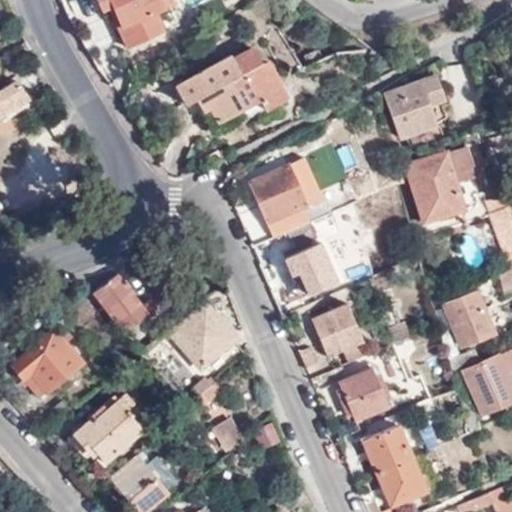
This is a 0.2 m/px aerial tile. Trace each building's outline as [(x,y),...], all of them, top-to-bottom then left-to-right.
[(184,20),(175,0),(100,0),(103,7),(108,5),(127,46),(184,20)] [(186,102),(196,98),(204,94),(211,109),(218,121),(259,99),(264,110),(282,100),(252,44),(177,84),(186,102)] [(447,102),(438,75),(385,95),(399,137),(441,122),(436,107),(447,102)] [(0,89),(0,113),(29,97),(18,79),(0,89)] [(204,94),(196,98),(203,113),(211,109),(204,94)] [(494,172),(511,166),(511,132),(485,140),(494,172)] [(479,199),(464,149),(403,167),(421,223),(474,207),(472,201),(479,199)] [(248,181),(271,237),(288,230),(310,220),(307,215),(321,209),(300,158),(248,181)] [(506,269),(511,266),(511,216),(506,197),(484,204),(506,269)] [(310,220),(288,230),(294,244),(316,235),(310,220)] [(335,281),(317,241),(283,256),(291,275),(300,272),(309,293),(335,281)] [(503,293),(511,288),(511,267),(495,274),(503,293)] [(381,269),(366,276),(372,292),(383,287),(388,285),(381,269)] [(143,304),(117,273),(92,292),(124,333),(128,330),(135,338),(140,338),(152,329),(151,324),(145,315),(156,306),(150,299),(143,304)] [(383,287),(372,292),(379,306),(389,301),(383,287)] [(461,343),(495,329),(479,290),(445,304),(461,343)] [(362,340),(344,302),(310,317),(327,355),(362,340)] [(233,336),(204,303),(170,332),(200,366),(233,336)] [(381,312),(388,327),(399,322),(392,307),(381,312)] [(388,327),(395,341),(410,335),(403,320),(399,322),(388,327)] [(10,365),(23,380),(33,372),(48,390),(81,363),(63,344),(69,338),(59,326),(10,365)] [(448,328),(440,330),(448,356),(457,353),(448,328)] [(297,350),(304,367),(316,361),(308,345),(297,350)] [(478,356),(475,346),(457,353),(448,356),(452,367),(478,356)] [(511,401),(511,389),(505,374),(511,371),(511,346),(461,369),(481,415),(511,401)] [(119,371),(100,353),(90,362),(106,383),(119,371)] [(376,364),(370,366),(387,403),(392,400),(376,364)] [(387,403),(370,366),(338,381),(354,417),(387,403)] [(33,372),(23,380),(38,398),(48,390),(33,372)] [(403,378),(415,404),(425,400),(414,374),(403,378)] [(210,386),(211,385),(204,376),(190,388),(198,397),(210,386)] [(218,395),(210,386),(198,397),(205,406),(218,395)] [(469,430),(481,425),(467,391),(459,394),(469,430)] [(92,416),(71,436),(91,460),(102,472),(123,455),(119,450),(141,431),(130,419),(134,415),(129,411),(134,405),(123,394),(95,419),(92,416)] [(425,400),(415,404),(422,420),(445,410),(438,394),(425,400)] [(231,449),(241,440),(231,420),(213,429),(225,452),(231,449)] [(365,437),(377,468),(410,455),(428,447),(423,437),(406,444),(397,422),(365,437)] [(91,460),(71,436),(66,439),(86,464),(91,460)] [(465,483),(447,439),(436,444),(454,488),(465,483)] [(243,443),(241,440),(231,449),(243,443)] [(135,454),(111,476),(139,511),(144,511),(167,493),(135,454)] [(410,455),(377,468),(390,501),(423,487),(410,455)] [(511,511),(511,496),(506,483),(458,503),(461,511),(468,511),(492,502),(495,511),(511,511)]
